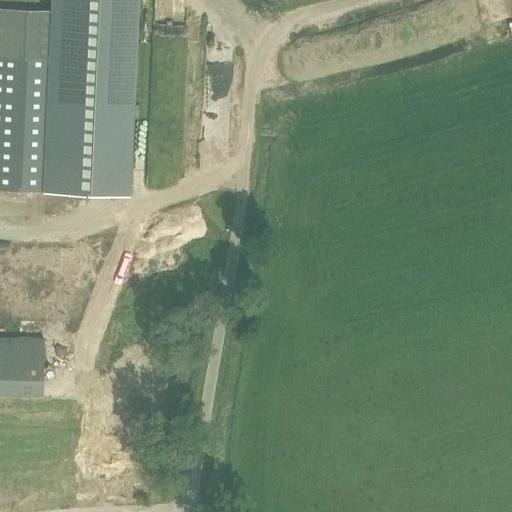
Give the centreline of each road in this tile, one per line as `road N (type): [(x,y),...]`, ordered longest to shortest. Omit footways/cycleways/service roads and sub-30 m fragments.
road 1 (unclassified): [(196,511),(193,481),(232,257),(255,55),(277,22),(353,0)]
road 2 (track): [(0,233),(87,221),(242,168)]
